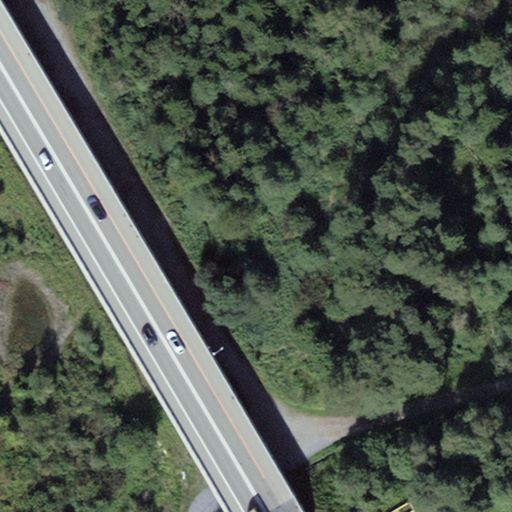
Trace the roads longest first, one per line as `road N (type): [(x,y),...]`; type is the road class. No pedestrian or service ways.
road 1 (track): [(36,0),(265,405),(314,431),(433,421),(511,398)]
road 2 (trunk): [(0,62),(267,511)]
